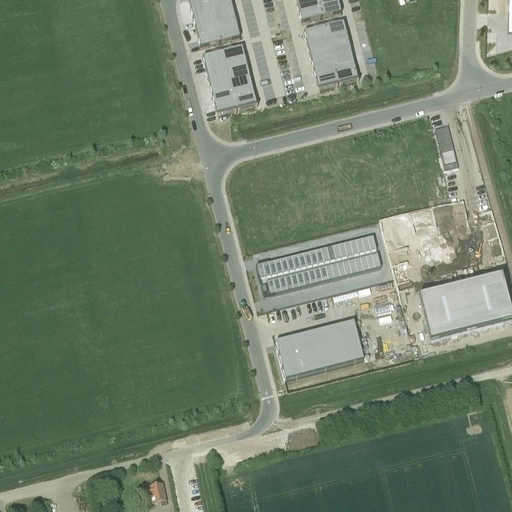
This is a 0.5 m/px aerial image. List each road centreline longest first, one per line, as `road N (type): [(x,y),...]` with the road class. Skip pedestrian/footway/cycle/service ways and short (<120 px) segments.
road 1 (unclassified): [(0,498),(266,424)]
road 2 (unclassified): [(468,92),(208,164)]
road 3 (unclassified): [(208,164),(266,424)]
road 4 (unclassified): [(166,0),(208,164)]
